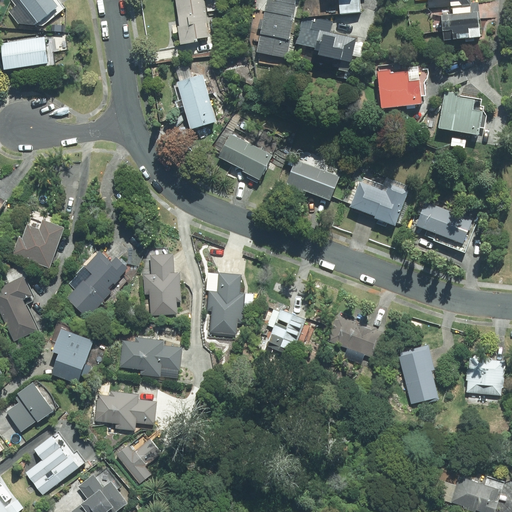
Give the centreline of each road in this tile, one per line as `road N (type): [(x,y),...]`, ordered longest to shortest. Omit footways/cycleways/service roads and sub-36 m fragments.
road 1 (residential): [(132,123),(166,179),(206,207),(459,302),(511,307)]
road 2 (residential): [(108,0),(132,123)]
